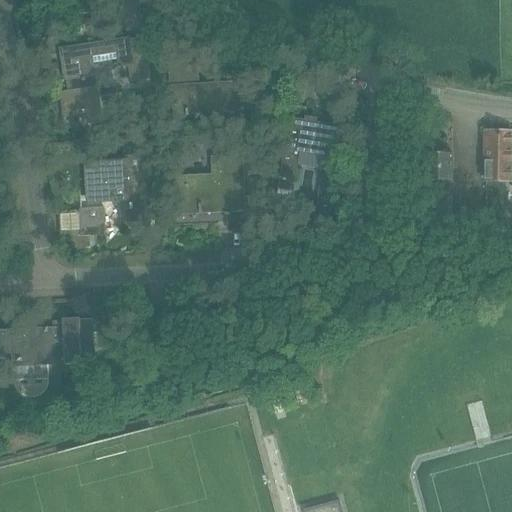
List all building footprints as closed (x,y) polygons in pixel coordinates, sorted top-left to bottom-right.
[(130,39),(60,49),(66,92),(60,93),(64,117),(87,114),(89,125),(102,123),(94,64),(117,60),(119,69),(128,67),(131,83),(151,80),(145,39),(143,40),(131,41),(130,39)] [(171,56),(173,96),(174,113),(185,112),(185,114),(189,113),(189,109),(209,108),(209,111),(254,108),(252,75),(229,76),(229,84),(199,86),(197,55),(171,56)] [(277,194),(293,197),(300,152),(332,157),(329,180),(321,178),(314,224),(329,226),(345,127),(305,121),(307,108),(291,105),(277,194)] [(511,133),(486,133),(486,153),(485,181),(511,181),(511,164),(511,149),(511,133)] [(148,154),(130,155),(130,160),(126,160),(126,159),(86,162),(88,200),(89,200),(123,198),(125,224),(119,224),(119,225),(147,223),(145,199),(149,199),(149,196),(145,197),(145,182),(148,182),(148,183),(149,183),(148,167),(149,167),(148,154)] [(409,180),(419,252),(485,243),(481,214),(452,218),(452,154),(426,154),(426,178),(409,180)] [(177,179),(177,195),(178,215),(230,213),(230,230),(252,229),(251,197),(245,197),(243,157),(214,158),(215,177),(177,179)] [(80,198),(82,234),(102,233),(101,215),(104,215),(104,208),(86,209),(86,210),(82,210),(82,198),(80,198)] [(145,318),(146,342),(172,341),(171,317),(145,318)] [(82,365),(82,362),(95,362),(93,320),(80,320),(80,319),(63,319),(63,321),(53,322),(53,328),(45,329),(45,331),(12,332),(12,330),(0,330),(0,353),(12,353),(12,364),(14,364),(14,360),(46,359),(46,360),(47,360),(47,364),(64,363),(64,365),(82,365)] [(303,510),(303,511),(343,511),(340,500),(303,510)]
